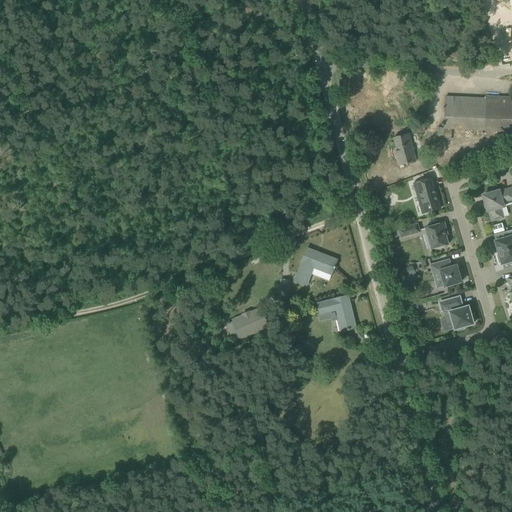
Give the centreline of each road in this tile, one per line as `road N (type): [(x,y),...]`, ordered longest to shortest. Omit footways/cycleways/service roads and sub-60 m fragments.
road 1 (unclassified): [(396,359),(303,0)]
road 2 (residential): [(488,329),(452,192),(456,181),(511,164)]
road 3 (track): [(320,66),(350,61),(508,74)]
road 4 (unclassified): [(435,511),(396,359)]
